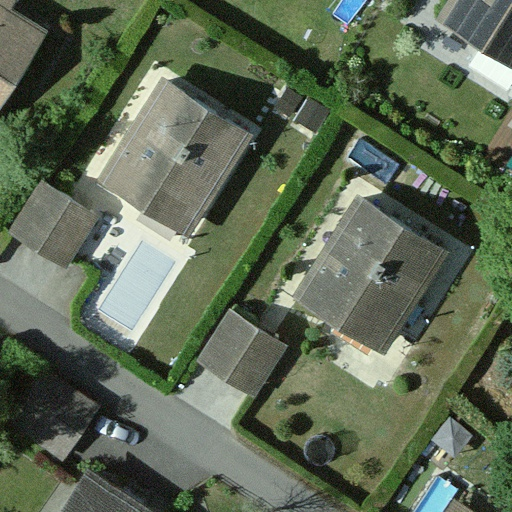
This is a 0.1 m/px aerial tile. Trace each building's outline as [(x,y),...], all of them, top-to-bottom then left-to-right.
[(1,0),(0,0),(0,100),(46,26),(1,0)] [(511,0),(444,0),(436,14),(511,63),(511,0)] [(159,73),(95,174),(188,234),(253,132),(159,73)] [(97,212),(38,176),(6,229),(65,265),(97,212)] [(448,248),(355,192),(292,295),(385,352),(448,248)] [(286,343),(230,308),(197,360),(253,395),(286,343)] [(46,366),(10,419),(64,456),(100,403),(46,366)] [(160,511),(88,462),(54,511),(160,511)] [(473,511),(452,498),(442,511),(473,511)]
